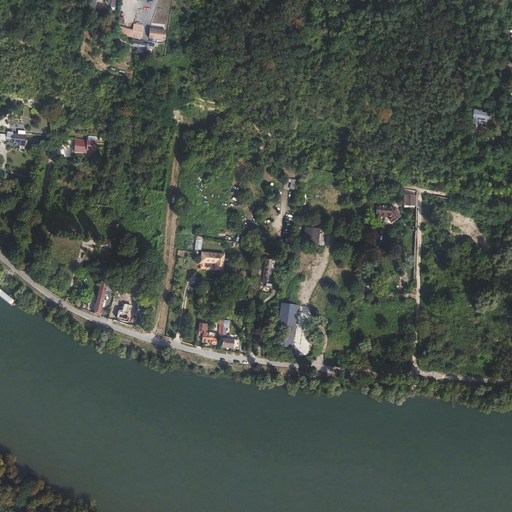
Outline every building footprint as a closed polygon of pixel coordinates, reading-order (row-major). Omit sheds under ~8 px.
[(49,30),(54,17),(47,14),(42,25),(47,27),(47,29),(49,30)] [(130,37),(140,39),(143,25),(133,23),(130,37)] [(165,30),(150,29),(148,38),(156,39),(155,43),(163,44),(165,30)] [(181,32),(171,31),(171,33),(170,40),(180,41),(181,32)] [(133,40),(132,45),(144,47),(143,52),(148,52),(148,48),(153,49),(153,45),(140,43),(140,41),(133,40)] [(145,75),(137,74),(135,81),(144,83),(145,75)] [(488,116),(489,112),(473,108),(471,119),(472,119),(471,124),(476,125),(477,120),(485,122),(486,116),(488,116)] [(26,132),(12,131),(12,136),(12,139),(14,139),(15,140),(17,141),(17,142),(21,142),(21,143),(26,143),(26,141),(28,141),(28,138),(26,138),(26,132)] [(96,137),(76,135),(75,147),(88,148),(88,151),(95,152),(96,137)] [(403,196),(403,205),(414,206),(415,196),(403,196)] [(96,205),(117,208),(113,199),(99,197),(96,205)] [(388,207),(376,205),(375,215),(385,217),(392,222),(397,214),(388,207)] [(320,228),(305,227),(303,243),(318,244),(320,228)] [(196,236),(194,249),(200,250),(203,237),(196,236)] [(113,255),(117,253),(115,250),(116,249),(111,241),(99,239),(98,247),(108,246),(113,255)] [(226,258),(205,254),(203,263),(217,266),(217,272),(224,273),(226,258)] [(275,259),(266,258),(263,283),(265,283),(265,286),(264,285),(263,293),(271,294),(275,259)] [(239,281),(248,282),(249,272),(240,271),(239,281)] [(93,314),(99,316),(101,306),(103,299),(105,290),(107,284),(106,284),(101,283),(93,314)] [(356,302),(365,297),(363,293),(354,297),(356,302)] [(275,346),(287,347),(291,304),(278,303),(275,346)] [(207,332),(208,324),(200,323),(199,332),(202,332),(202,342),(211,343),(211,344),(215,345),(216,339),(212,339),(212,333),(212,332),(207,332)] [(225,339),(226,328),(223,328),(222,334),(221,348),(238,349),(239,340),(225,339)]
